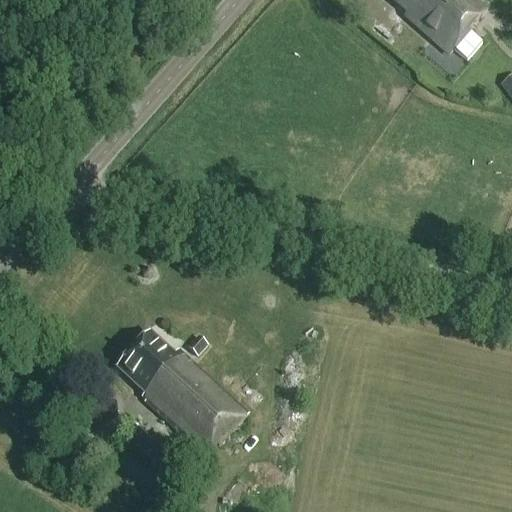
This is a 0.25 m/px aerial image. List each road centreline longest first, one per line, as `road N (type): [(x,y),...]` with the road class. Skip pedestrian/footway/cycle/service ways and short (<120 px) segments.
road 1 (track): [(76,186),(511,287)]
road 2 (tertiary): [(0,270),(240,0)]
